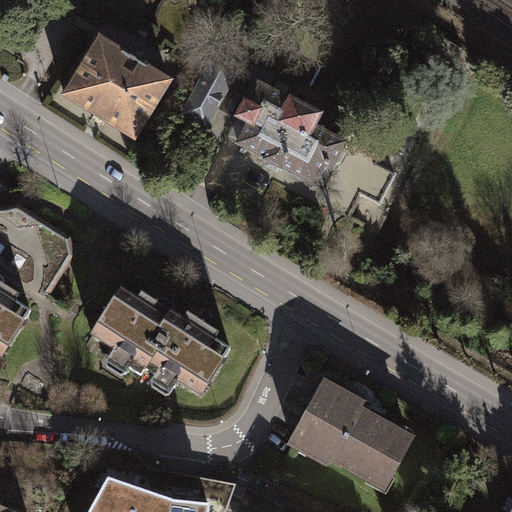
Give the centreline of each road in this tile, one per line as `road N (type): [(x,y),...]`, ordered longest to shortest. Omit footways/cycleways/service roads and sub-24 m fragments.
road 1 (residential): [(0,416),(226,447),(247,438),(311,306)]
road 2 (primary): [(0,110),(311,306)]
road 3 (primary): [(311,306),(511,421)]
